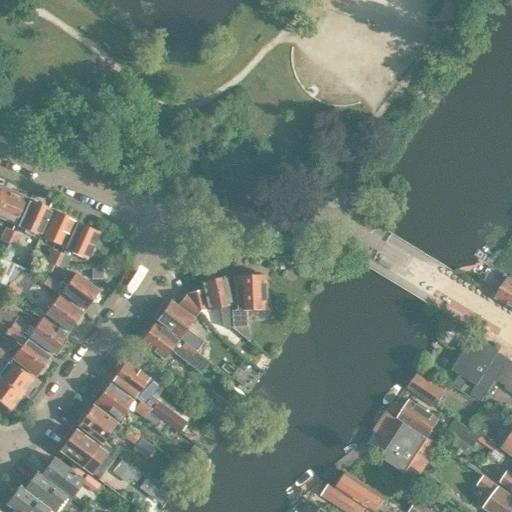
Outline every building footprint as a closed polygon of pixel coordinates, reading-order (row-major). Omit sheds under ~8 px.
[(5,188),(0,198),(0,217),(14,224),(26,197),(5,188)] [(17,226),(39,235),(51,209),(29,199),(17,226)] [(40,236),(61,246),(74,219),(52,209),(40,236)] [(62,253),(57,264),(65,267),(72,252),(86,259),(87,256),(91,255),(94,249),(92,245),(98,232),(76,222),(62,253)] [(0,238),(7,242),(13,230),(5,227),(0,238)] [(13,230),(7,242),(15,245),(20,233),(13,230)] [(46,259),(57,264),(62,253),(51,248),(46,259)] [(10,283),(24,293),(36,278),(24,269),(10,283)] [(0,291),(1,292),(12,277),(0,271),(0,291)] [(235,275),(236,310),(237,326),(246,326),(245,310),(264,309),(264,304),(266,302),(266,298),(263,296),(263,274),(259,274),(256,271),(248,272),(245,275),(235,275)] [(60,292),(84,309),(90,301),(94,301),(98,296),(97,292),(98,290),(75,273),(60,292)] [(477,285),(488,292),(495,280),(484,273),(477,285)] [(202,289),(187,292),(199,312),(219,307),(224,327),(231,326),(232,326),(237,326),(236,310),(232,310),(224,276),(214,278),(211,275),(204,277),(203,280),(201,281),(202,289)] [(495,297),(511,306),(511,278),(505,275),(500,283),(503,285),(495,297)] [(42,282),(54,291),(59,285),(46,276),(42,282)] [(185,341),(184,343),(194,350),(200,341),(184,330),(198,312),(199,312),(187,292),(176,305),(170,300),(168,302),(164,302),(160,308),(161,311),(155,319),(185,341)] [(44,314),(68,331),(74,323),(78,324),(82,318),(81,314),(82,312),(58,295),(44,314)] [(0,316),(10,325),(22,333),(28,325),(0,304),(0,316)] [(28,336),(51,353),(57,345),(61,346),(66,340),(64,336),(66,334),(42,317),(28,336)] [(194,350),(184,343),(183,344),(153,322),(147,330),(143,330),(139,336),(140,339),(139,341),(163,359),(169,350),(200,372),(208,361),(194,350)] [(22,333),(10,325),(6,331),(17,339),(22,333)] [(232,326),(231,326),(248,340),(248,326),(246,326),(237,326),(232,326)] [(453,370),(477,384),(471,393),(483,400),(508,358),(498,352),(499,350),(473,335),(453,370)] [(11,358),(35,375),(37,373),(40,374),(45,368),(43,365),(49,356),(26,339),(11,358)] [(497,379),(507,385),(511,377),(511,360),(509,359),(497,379)] [(8,360),(0,370),(0,379),(21,395),(33,379),(8,360)] [(138,402),(158,417),(178,432),(185,422),(156,401),(154,404),(146,398),(157,384),(125,360),(123,362),(119,362),(115,368),(116,371),(110,380),(139,401),(138,402)] [(439,396),(442,391),(435,386),(425,379),(422,377),(417,374),(408,387),(413,391),(433,404),(439,396)] [(21,395),(0,379),(0,402),(9,410),(21,395)] [(94,396),(96,400),(94,402),(118,419),(132,400),(108,382),(102,391),(98,390),(94,396)] [(212,392),(204,403),(214,410),(222,399),(212,392)] [(153,424),(158,417),(138,402),(133,409),(153,424)] [(401,419),(424,434),(435,417),(412,402),(401,419)] [(76,421),(79,423),(77,425),(101,443),(110,431),(114,434),(120,425),(92,405),(85,414),(82,412),(76,421)] [(400,419),(387,439),(377,454),(409,474),(415,478),(438,444),(431,440),(400,419)] [(454,419),(447,429),(458,437),(472,446),(479,437),(454,419)] [(482,424),(476,433),(485,439),(489,433),(488,427),(482,424)] [(128,428),(123,436),(133,443),(138,435),(128,428)] [(97,478),(115,455),(99,442),(96,446),(73,429),(68,437),(63,437),(59,443),(60,447),(59,449),(97,478)] [(511,432),(502,446),(511,453),(511,432)] [(132,446),(146,456),(153,445),(139,436),(132,446)] [(458,437),(451,447),(457,452),(459,449),(467,455),(472,447),(472,446),(458,437)] [(40,475),(66,494),(70,497),(83,479),(53,457),(40,475)] [(111,470),(127,482),(136,470),(121,458),(111,470)] [(36,472),(23,489),(49,508),(53,511),(66,494),(40,475),(36,472)] [(478,485),(492,495),(483,507),(491,511),(511,511),(511,495),(484,476),(478,485)] [(357,479),(346,495),(361,505),(371,511),(387,511),(394,503),(357,479)] [(45,511),(49,508),(23,489),(19,486),(5,504),(16,511),(45,511)] [(335,491),(327,502),(343,511),(348,511),(354,503),(335,491)] [(433,511),(416,500),(415,501),(407,511),(433,511)]
